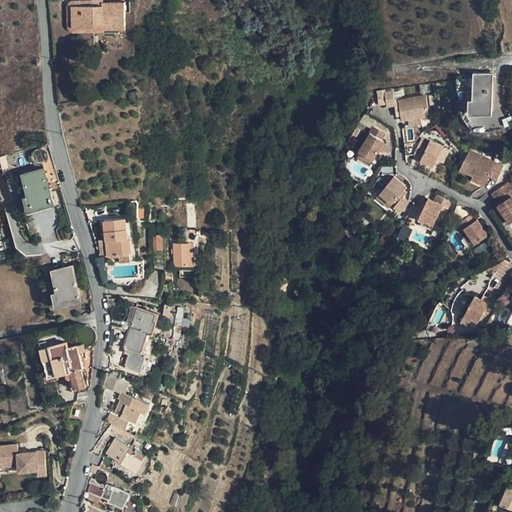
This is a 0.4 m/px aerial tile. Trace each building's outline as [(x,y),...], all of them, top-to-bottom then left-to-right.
[(96,0),(96,5),(73,5),(73,27),(104,27),(104,26),(125,26),(124,3),(103,2),(103,0),(96,0)] [(495,72),(484,72),(475,73),(473,109),(494,110),(495,72)] [(399,102),(397,87),(379,89),(380,104),(399,102)] [(430,115),(427,97),(400,101),(402,120),(430,115)] [(372,133),(371,134),(386,132),(374,125),(370,131),(372,133)] [(375,159),(381,149),(385,142),(385,140),(383,139),(387,133),(386,132),(371,134),(360,150),(362,152),(372,157),(375,159)] [(443,146),(434,142),(426,150),(422,160),(434,166),(443,146)] [(498,178),(503,166),(470,150),(461,169),(487,182),(490,175),(498,178)] [(370,162),(372,157),(362,152),(359,156),(370,162)] [(24,174),(29,195),(32,205),(53,200),(45,168),(24,174)] [(395,175),(381,191),(383,192),(398,178),(395,175)] [(407,185),(398,178),(383,192),(393,201),(407,185)] [(511,222),(511,221),(511,181),(493,193),(500,204),(499,205),(511,222)] [(390,205),(393,201),(383,192),(380,196),(390,205)] [(420,217),(425,219),(435,223),(444,205),(447,207),(451,200),(438,193),(435,200),(429,197),(420,217)] [(409,200),(404,196),(395,206),(400,211),(409,200)] [(465,227),(471,236),(475,242),(476,243),(489,235),(478,218),(477,218),(473,212),(461,220),(466,227),(465,227)] [(130,254),(126,218),(106,220),(110,256),(130,254)] [(432,228),(435,223),(425,219),(422,224),(432,228)] [(470,244),(475,242),(471,236),(466,238),(470,244)] [(162,237),(152,237),(153,252),(162,252),(162,237)] [(190,266),(190,243),(174,243),(175,266),(181,266),(190,266)] [(190,266),(181,266),(180,278),(195,278),(195,266),(196,266),(195,243),(190,243),(190,266)] [(54,268),(59,291),(60,300),(80,295),(74,265),(54,268)] [(481,298),(475,295),(466,314),(473,318),(479,321),(482,316),(489,320),(499,300),(491,296),(490,298),(488,302),(481,298)] [(137,308),(131,328),(147,332),(152,334),(156,321),(153,320),(155,314),(137,308)] [(473,318),(466,314),(463,320),(470,324),(473,318)] [(482,316),(479,321),(486,325),(489,320),(482,316)] [(147,332),(131,328),(129,335),(145,341),(147,332)] [(80,345),(77,331),(66,334),(67,343),(68,347),(80,345)] [(126,345),(129,347),(142,351),(145,341),(129,335),(126,345)] [(56,375),(69,372),(68,366),(72,365),(68,347),(67,343),(42,348),(46,369),(55,367),(56,375)] [(90,350),(89,343),(80,345),(81,351),(90,350)] [(84,367),(81,351),(80,345),(68,347),(72,365),(68,366),(69,372),(72,371),(76,388),(86,386),(82,367),(84,367)] [(126,366),(143,371),(148,353),(142,351),(129,347),(127,351),(130,352),(126,366)] [(148,353),(143,371),(148,372),(153,354),(148,353)] [(21,354),(6,355),(7,366),(11,365),(11,368),(21,367),(21,354)] [(47,376),(56,375),(55,367),(46,369),(47,376)] [(119,397),(121,399),(123,400),(120,406),(118,405),(114,412),(141,425),(150,404),(121,391),(119,397)] [(108,453),(134,469),(143,453),(117,438),(108,453)] [(0,444),(0,466),(21,466),(22,471),(37,471),(37,476),(46,476),(44,451),(19,452),(18,443),(0,444)] [(147,455),(143,453),(134,469),(138,471),(147,455)] [(100,466),(98,472),(108,476),(111,477),(113,471),(100,466)] [(91,492),(101,496),(109,499),(109,500),(124,506),(130,491),(107,483),(106,487),(92,482),(89,492),(91,492)] [(511,488),(508,487),(500,505),(511,510),(511,488)] [(99,503),(101,496),(91,492),(88,499),(99,503)]
